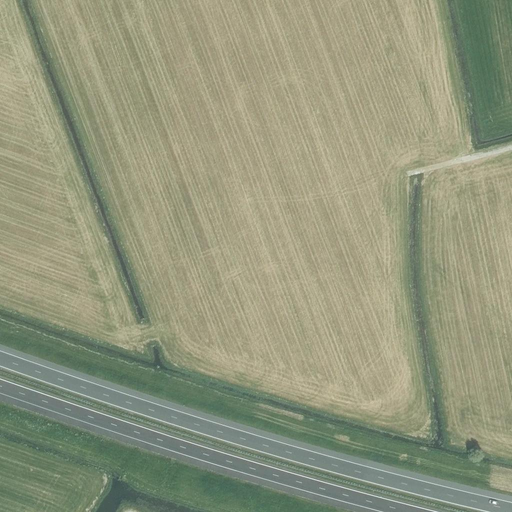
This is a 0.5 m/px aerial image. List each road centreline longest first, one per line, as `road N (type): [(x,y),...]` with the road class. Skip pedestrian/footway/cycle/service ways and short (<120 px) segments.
road 1 (motorway): [(511,510),(270,447),(0,358)]
road 2 (motorway): [(0,386),(409,511)]
